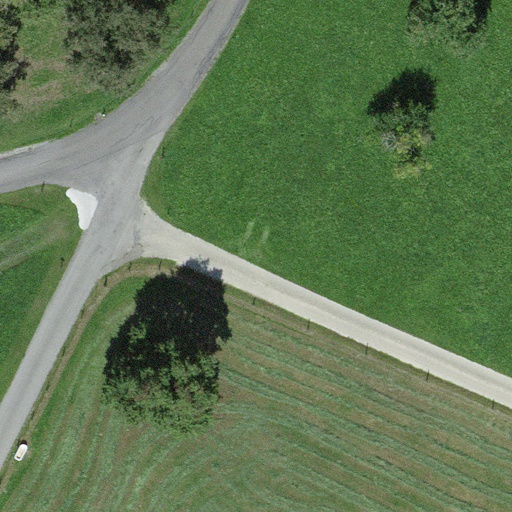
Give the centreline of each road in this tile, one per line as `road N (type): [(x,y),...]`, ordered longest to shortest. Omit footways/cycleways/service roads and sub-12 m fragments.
road 1 (track): [(511,395),(132,229)]
road 2 (unclassified): [(165,145),(0,188)]
road 3 (residential): [(229,0),(165,145)]
